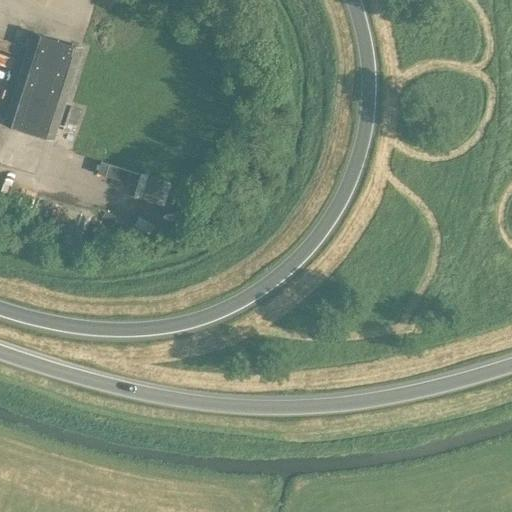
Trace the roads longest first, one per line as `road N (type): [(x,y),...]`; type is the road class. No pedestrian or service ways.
road 1 (trunk): [(352,0),(366,57),(363,138),(324,224),(283,269),(229,304),(176,322),(89,326),(0,307)]
road 2 (trunk): [(0,352),(152,394),(277,406),(370,398),(511,363)]
